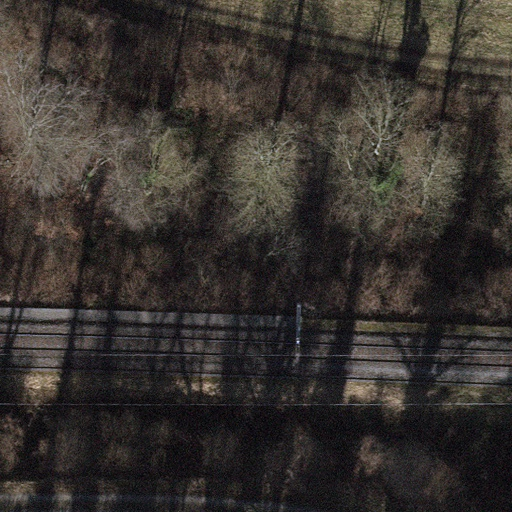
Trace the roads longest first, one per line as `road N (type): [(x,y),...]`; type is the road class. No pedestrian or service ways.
road 1 (track): [(150,0),(511,63)]
road 2 (track): [(0,498),(165,500),(258,511)]
